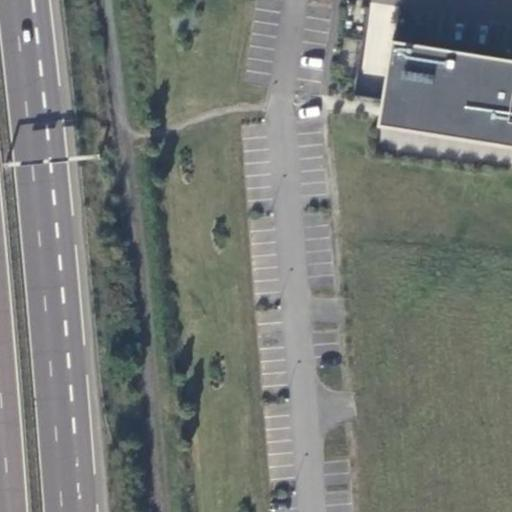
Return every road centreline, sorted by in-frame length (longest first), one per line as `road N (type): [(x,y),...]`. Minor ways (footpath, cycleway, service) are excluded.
road 1 (unclassified): [(297,0),(278,184),(308,511)]
road 2 (trunk): [(71,511),(22,0)]
